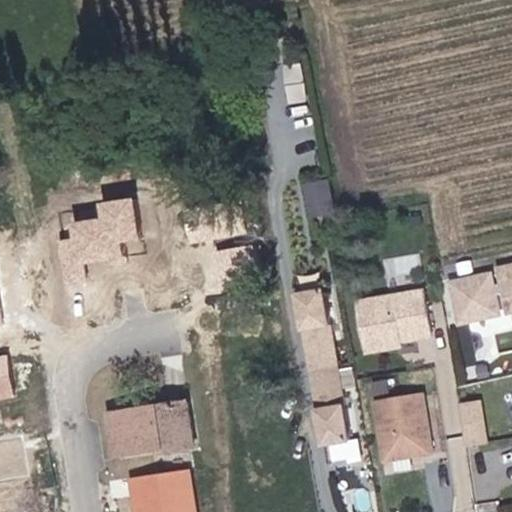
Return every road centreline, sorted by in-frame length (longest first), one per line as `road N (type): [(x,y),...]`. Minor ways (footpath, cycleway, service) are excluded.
road 1 (unknown): [(351,511),(328,443),(270,61)]
road 2 (residential): [(95,511),(74,386),(85,357),(118,338),(192,325)]
